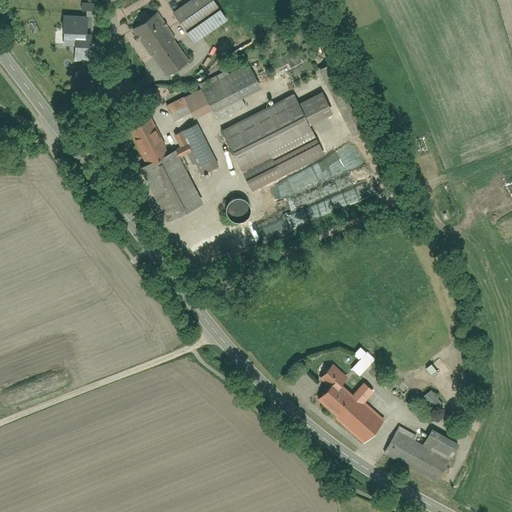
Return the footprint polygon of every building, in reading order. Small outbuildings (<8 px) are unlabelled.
[(229,21),(214,0),(192,0),(173,13),(195,45),(229,21)] [(83,3),(82,17),(89,17),(96,18),(96,4),(83,3)] [(192,62),(159,14),(135,31),(168,78),(192,62)] [(82,17),(65,16),(63,47),(76,48),(75,62),(92,63),(93,41),(87,41),(89,17),(82,17)] [(217,123),(245,109),(242,101),(263,91),(250,66),(166,107),(173,123),(190,116),(193,123),(212,114),(217,123)] [(344,79),(328,88),(353,137),(370,128),(344,79)] [(323,92),(301,103),(312,126),(335,114),(323,92)] [(296,94),(223,131),(254,192),(327,155),(312,126),(301,103),(296,94)] [(173,224),(205,207),(181,161),(191,156),(203,178),(220,170),(197,125),(173,137),(179,148),(168,154),(151,122),(127,134),(173,224)] [(249,203),(245,200),(241,199),(237,199),(233,200),(230,203),(228,207),(227,211),(228,215),(230,218),(232,221),(236,223),(240,223),(243,222),(247,221),(250,218),(251,215),(252,210),(251,206),(249,203)] [(357,345),(351,352),(357,358),(348,368),(356,375),(371,358),(357,345)] [(427,364),(423,368),(431,376),(435,372),(427,364)] [(336,420),(366,446),(387,422),(365,402),(374,392),(366,384),(356,395),(345,386),(352,379),(335,365),(322,380),(332,388),(320,401),(339,417),(336,420)] [(433,392),(425,398),(437,413),(444,406),(433,392)] [(420,437),(401,427),(386,454),(441,484),(462,446),(435,431),(427,445),(418,441),(420,437)]
